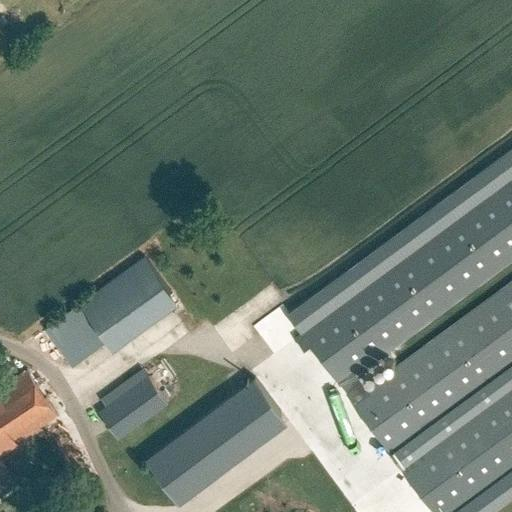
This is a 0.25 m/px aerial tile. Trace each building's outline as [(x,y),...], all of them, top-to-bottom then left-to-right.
[(511,174),(300,331),(389,453),(511,363),(511,279),(366,387),(357,374),(511,259),(511,174)] [(106,338),(80,302),(45,327),(72,363),(106,338)] [(52,412),(24,370),(0,386),(0,451),(54,415),(52,412)] [(118,438),(167,403),(148,375),(99,410),(118,438)] [(179,500),(290,423),(257,376),(147,454),(179,500)] [(511,382),(400,465),(434,511),(445,511),(511,463),(511,382)]
